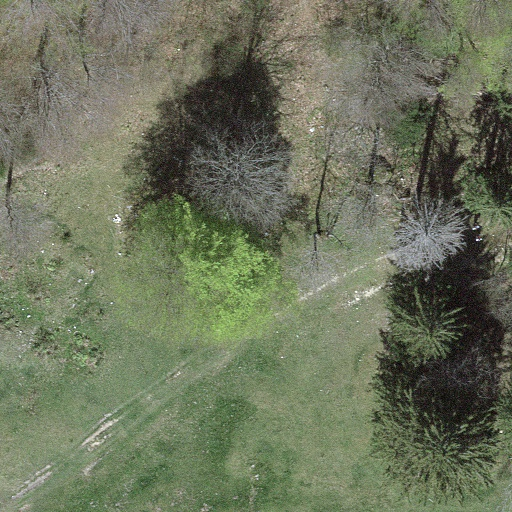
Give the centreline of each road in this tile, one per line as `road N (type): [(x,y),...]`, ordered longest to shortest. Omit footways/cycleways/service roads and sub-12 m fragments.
road 1 (track): [(511,160),(164,405),(0,507)]
road 2 (track): [(511,443),(163,511)]
